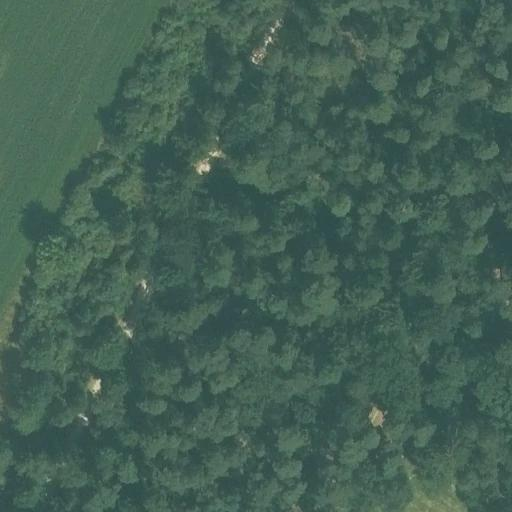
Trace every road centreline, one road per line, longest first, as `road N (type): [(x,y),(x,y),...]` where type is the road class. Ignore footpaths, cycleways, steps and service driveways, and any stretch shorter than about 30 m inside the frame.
road 1 (track): [(278,0),(27,511)]
road 2 (track): [(314,511),(511,197)]
